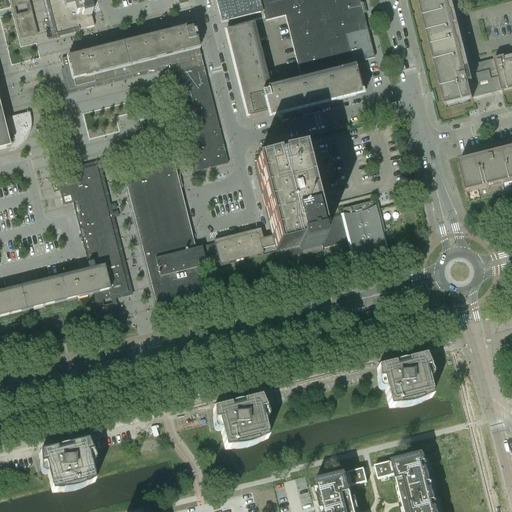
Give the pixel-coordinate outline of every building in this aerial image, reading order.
[(46,0),(55,36),(94,26),(91,15),(92,15),(90,7),(89,7),(88,3),(87,0),(46,0)] [(262,13),(259,0),(215,0),(221,19),(220,20),(221,23),(262,13)] [(359,0),(259,0),(262,13),(264,21),(285,16),(300,76),(374,58),(366,25),(359,0)] [(504,92),(511,89),(511,60),(506,63),(504,57),(494,59),(494,62),(490,63),(490,62),(469,67),(469,68),(465,69),(461,55),(461,54),(462,54),(459,42),(458,42),(454,25),(455,25),(452,12),(451,13),(447,0),(418,0),(434,62),(436,68),(441,89),(443,99),(445,107),(473,100),(473,99),(502,92),(504,92)] [(20,37),(34,33),(29,15),(16,18),(20,37)] [(251,25),(228,31),(231,42),(234,52),(244,94),(243,94),(247,110),(244,111),(246,119),(249,118),(268,113),(268,111),(278,109),(278,112),(279,112),(292,109),(293,109),(306,105),(319,102),(320,102),(333,99),(346,95),(359,92),(360,92),(355,69),(352,70),(350,71),(350,68),(269,88),(269,86),(257,38),(256,35),(254,29),(252,30),(251,29),(251,28),(251,25)] [(69,91),(95,84),(170,65),(201,57),(193,26),(183,28),(183,29),(99,50),(61,59),(69,91)] [(172,73),(176,90),(207,82),(203,66),(172,73)] [(207,82),(176,90),(180,107),(211,99),(207,82)] [(211,99),(180,107),(184,124),(216,116),(211,99)] [(44,131),(58,128),(53,109),(39,113),(44,131)] [(0,116),(0,114),(0,149),(8,148),(9,151),(15,149),(18,147),(21,145),(24,142),(27,139),(29,136),(30,132),(31,128),(31,124),(31,118),(29,110),(0,116)] [(216,116),(184,124),(189,142),(220,134),(220,132),(216,116)] [(220,134),(189,142),(193,159),(224,151),(220,134)] [(142,138),(123,143),(127,156),(145,152),(142,138)] [(52,163),(66,160),(61,141),(47,145),(52,163)] [(511,190),(511,148),(496,153),(495,147),(494,148),(494,150),(481,153),(480,151),(479,151),(481,157),(459,162),(467,193),(469,202),(511,190)] [(224,151),(193,159),(196,172),(228,164),(224,151)] [(215,244),(219,263),(220,265),(221,265),(221,264),(233,261),(234,262),(235,261),(235,260),(247,257),(248,258),(249,258),(249,257),(261,254),(262,255),(263,254),(262,249),(275,246),(277,251),(297,246),(297,244),(304,242),(306,250),(321,246),(319,237),(323,236),(328,246),(334,245),(333,241),(339,239),(340,241),(350,239),(354,256),(383,249),(374,212),(374,211),(372,202),(342,209),(344,219),(340,220),(339,217),(334,218),(335,221),(326,223),(316,225),(313,213),(315,212),(314,211),(312,211),(309,199),(311,198),(311,197),(309,197),(306,185),(308,184),(307,183),(305,183),(302,171),(304,170),(304,169),(302,169),(299,158),(298,155),(280,159),(281,162),(276,163),(275,160),(257,166),(258,168),(261,180),(259,180),(259,181),(261,181),(264,194),(262,194),(262,195),(264,195),(268,208),(266,208),(266,209),(268,209),(271,221),(269,222),(269,223),(271,223),(275,235),(273,236),(269,237),(269,235),(264,236),(264,238),(262,239),(260,230),(214,241),(215,244)] [(208,302),(200,267),(195,249),(174,164),(123,176),(158,311),(207,299),(208,302)] [(55,177),(60,197),(74,193),(73,187),(100,180),(96,166),(55,177)] [(100,180),(73,187),(74,193),(60,197),(63,206),(72,203),(103,196),(100,180)] [(103,196),(72,203),(75,214),(106,206),(103,196)] [(106,206),(75,214),(78,227),(109,219),(106,206)] [(109,219),(78,227),(81,239),(112,231),(109,219)] [(112,231),(81,239),(84,251),(115,243),(112,231)] [(118,255),(115,243),(84,251),(87,263),(92,262),(118,255)] [(219,263),(215,244),(195,249),(200,267),(219,263)] [(118,255),(92,262),(95,274),(121,267),(118,255)] [(89,270),(0,291),(0,317),(95,294),(95,293),(94,288),(91,279),(96,278),(95,274),(92,262),(87,263),(89,270)] [(121,267),(95,274),(96,278),(91,279),(94,288),(125,280),(121,267)] [(125,280),(94,288),(95,293),(95,294),(97,300),(128,292),(125,280)] [(113,306),(99,310),(104,328),(117,325),(113,306)] [(376,369),(377,387),(379,389),(380,390),(384,390),(388,406),(389,408),(404,407),(412,406),(422,402),(432,398),(427,379),(430,378),(431,376),(431,374),(424,357),(409,360),(409,361),(393,366),(392,364),(376,369)] [(247,447),(268,439),(267,436),(263,420),(266,419),(267,417),(267,415),(260,398),(245,402),(245,403),(229,407),(228,406),(212,410),(213,429),(214,430),(217,432),(220,431),(224,447),(224,450),(242,448),(247,447)] [(54,450),(39,453),(41,471),(41,474),(43,475),(46,475),(47,475),(49,481),(51,490),(52,493),(63,492),(66,492),(68,492),(71,492),(73,491),(75,491),(78,490),(80,489),(82,488),(84,487),(95,482),(94,480),(92,471),(90,464),(92,464),(94,462),(95,460),(94,458),(87,441),(74,445),(72,445),(72,446),(56,450),(56,449),(54,450)] [(424,454),(375,466),(376,473),(378,480),(380,480),(389,477),(395,476),(397,483),(399,492),(401,498),(403,507),(404,511),(438,511),(437,507),(434,508),(432,502),(436,501),(435,496),(434,494),(433,489),(429,490),(428,484),(431,483),(430,478),(429,474),(428,469),(424,470),(423,464),(426,463),(425,458),(424,454)] [(364,469),(314,481),(315,485),(316,490),(320,489),(322,495),(318,496),(321,511),(355,511),(355,510),(354,504),(351,494),(350,487),(356,486),(365,483),(367,483),(365,475),(364,469)]
